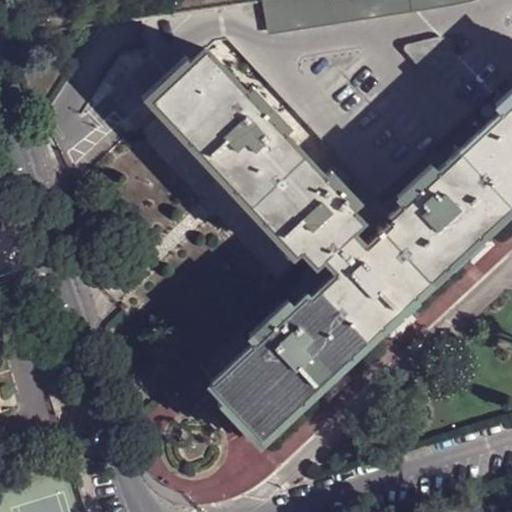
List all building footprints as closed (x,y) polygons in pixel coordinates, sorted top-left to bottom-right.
[(101,89),(136,128),(155,110),(160,105),(180,87),(173,81),(193,62),(206,50),(207,51),(217,42),(229,41),(367,190),(377,201),(380,198),(511,74),(511,0),(468,0),(467,1),(442,5),(270,32),(265,0),(257,0),(147,17),(153,49),(151,49),(138,51),(127,57),(117,66),(101,89)] [(265,0),(270,32),(442,5),(467,1),(468,0),(265,0)] [(315,262),(316,264),(323,257),(353,230),(364,219),(353,208),(344,198),(333,186),(324,177),(283,132),(274,123),(256,103),(246,93),(207,51),(206,50),(193,62),(173,81),(180,87),(160,105),(296,253),(301,248),(315,262)] [(253,87),(246,93),(256,103),(263,97),(253,87)] [(511,90),(509,93),(511,95),(511,101),(503,111),(439,170),(427,181),(421,174),(411,184),(417,191),(405,203),(390,216),(393,221),(386,228),(430,277),(462,248),(479,232),(511,202),(509,199),(511,196),(511,90)] [(496,105),(503,111),(511,101),(511,95),(509,93),(496,105)] [(160,105),(155,110),(245,207),(291,258),(296,253),(160,105)] [(274,123),(283,132),(290,127),(281,116),(274,123)] [(433,164),(421,174),(427,181),(439,170),(433,164)] [(331,170),(324,177),(333,186),(340,180),(331,170)] [(399,196),(405,203),(417,191),(411,184),(399,196)] [(368,209),(377,201),(367,190),(358,200),(359,201),(353,208),(364,219),(371,213),(368,209)] [(359,201),(358,200),(351,192),(344,198),(353,208),(359,201)] [(511,196),(509,199),(511,202),(479,232),(484,237),(511,210),(511,196)] [(225,395),(262,433),(264,432),(317,382),(334,366),(382,322),(398,306),(430,277),(386,228),(381,232),(379,229),(375,232),(378,235),(367,245),(353,230),(323,257),(337,272),(309,298),(305,295),(291,307),(256,341),(212,381),(225,395)] [(430,277),(436,282),(467,253),(462,248),(430,277)] [(398,306),(404,312),(436,282),(430,277),(398,306)] [(256,341),(291,307),(285,301),(249,334),(256,341)] [(334,366),(339,371),(387,327),(382,322),(334,366)] [(322,387),(317,382),(264,432),(262,433),(225,395),(218,400),(260,444),(262,443),(322,387)]
